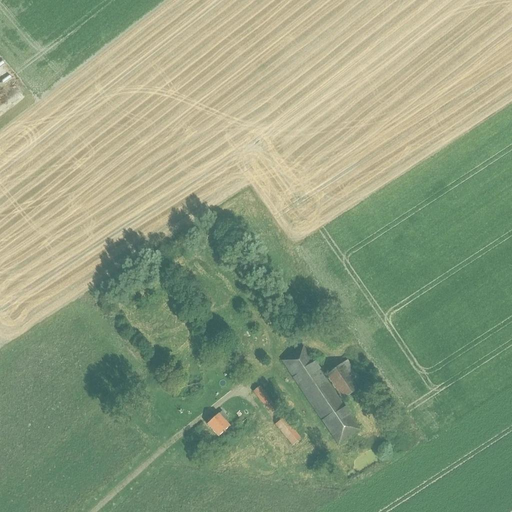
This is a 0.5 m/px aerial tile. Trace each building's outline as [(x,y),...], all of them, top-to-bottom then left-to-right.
[(337,446),(359,431),(303,347),(281,362),(337,446)] [(364,386),(347,361),(326,376),(342,400),(364,386)] [(271,415),(277,410),(258,388),(253,393),(271,415)] [(217,437),(228,427),(223,421),(226,418),(221,413),(207,426),(217,437)] [(291,446),(300,439),(283,418),(275,425),(291,446)]
